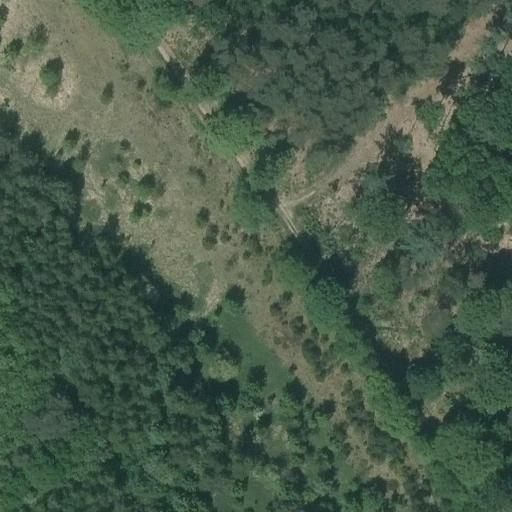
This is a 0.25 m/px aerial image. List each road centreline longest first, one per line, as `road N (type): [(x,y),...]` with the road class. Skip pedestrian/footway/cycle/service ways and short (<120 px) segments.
road 1 (track): [(500,511),(282,211)]
road 2 (track): [(282,211),(320,191),(511,4)]
road 3 (track): [(128,0),(282,211)]
